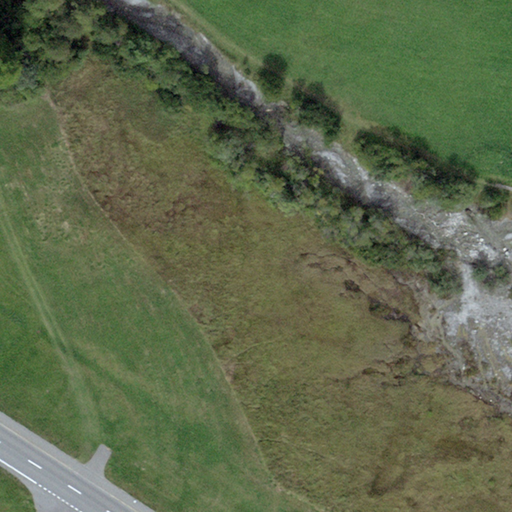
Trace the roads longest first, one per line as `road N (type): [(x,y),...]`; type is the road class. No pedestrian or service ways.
road 1 (track): [(79,491),(97,464),(94,403),(0,158)]
road 2 (primary): [(111,511),(0,440)]
